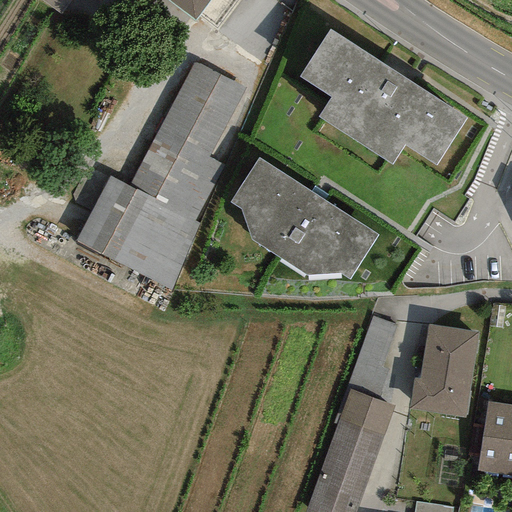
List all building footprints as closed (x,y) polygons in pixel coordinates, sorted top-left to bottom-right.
[(77,0),(45,0),(68,15),(77,0)] [(165,0),(193,21),(209,0),(165,0)] [(468,117),(329,28),(297,77),(330,98),(318,117),(391,163),(402,147),(435,169),(468,117)] [(244,88),(193,64),(127,189),(110,177),(78,240),(170,290),(200,226),(194,224),(223,164),(208,159),(244,88)] [(376,236),(259,160),(229,202),(239,208),(251,241),(306,277),(337,274),(347,280),(376,236)] [(395,325),(372,318),(347,393),(379,403),(389,372),(381,369),(395,325)] [(465,418),(477,333),(427,326),(420,380),(413,379),(409,410),(465,418)] [(379,403),(347,393),(305,511),(357,511),(394,409),(379,403)] [(511,407),(486,403),(476,470),(511,474),(511,407)] [(453,511),(455,505),(418,496),(413,511),(453,511)]
